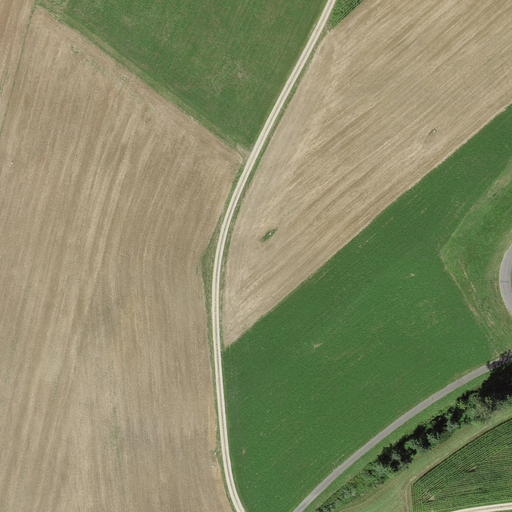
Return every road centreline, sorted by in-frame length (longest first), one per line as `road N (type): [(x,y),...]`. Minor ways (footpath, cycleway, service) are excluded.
road 1 (track): [(239,511),(224,472),(216,257),(246,163),(329,0)]
road 2 (track): [(511,353),(395,426),(294,511)]
road 3 (track): [(63,16),(246,163)]
